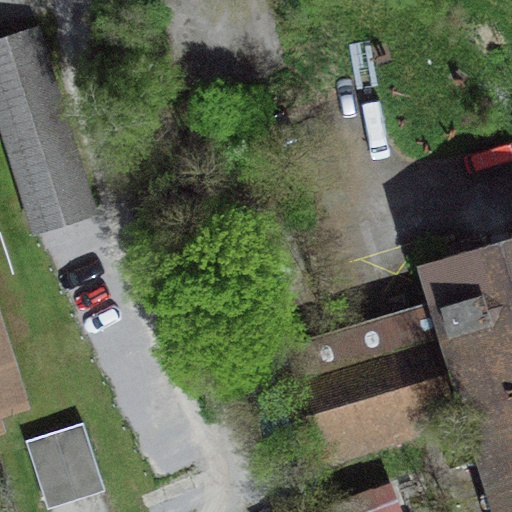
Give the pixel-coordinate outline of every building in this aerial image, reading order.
[(39,35),(0,46),(0,148),(28,238),(95,217),(39,35)] [(0,424),(10,421),(0,388),(0,241),(1,241),(0,238),(0,424)] [(511,511),(511,254),(429,282),(439,312),(253,373),(295,498),(454,446),(475,511),(511,511)] [(55,428),(19,440),(44,511),(80,498),(55,428)] [(336,511),(393,511),(386,493),(336,511)]
